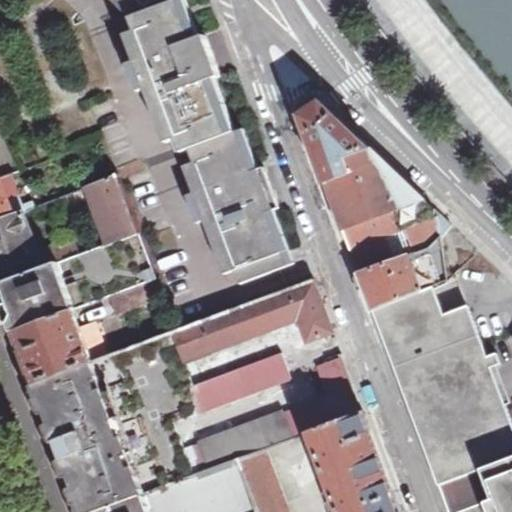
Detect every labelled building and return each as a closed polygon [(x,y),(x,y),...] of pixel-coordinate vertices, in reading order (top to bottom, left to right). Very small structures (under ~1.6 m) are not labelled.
[(109,0),(125,15),(176,0),(109,0)] [(199,40),(186,0),(176,0),(125,15),(131,30),(120,34),(130,61),(124,62),(134,91),(141,88),(160,141),(172,138),(177,152),(185,150),(234,131),(215,79),(221,76),(207,37),(199,40)] [(323,169),(327,184),(352,174),(348,155),(372,148),(346,127),(323,102),(302,116),(323,169)] [(241,128),(234,131),(185,150),(190,162),(180,165),(191,193),(185,195),(194,222),(201,219),(222,274),(233,270),(237,283),(294,263),(272,212),(278,209),(262,167),(256,170),(241,128)] [(352,174),(327,184),(344,228),(426,199),(372,148),(348,155),(352,174)] [(0,222),(15,217),(7,198),(18,194),(10,174),(0,178),(0,222)] [(109,246),(142,233),(120,177),(87,189),(109,246)] [(426,199),(344,228),(360,273),(427,249),(443,237),(453,228),(445,217),(426,199)] [(0,222),(0,285),(22,277),(46,269),(38,250),(24,214),(15,217),(0,222)] [(17,332),(16,334),(75,312),(113,298),(140,288),(160,281),(142,233),(109,246),(81,256),(46,269),(22,277),(0,285),(0,288),(2,295),(12,321),(17,332)] [(427,249),(360,273),(369,298),(375,312),(375,311),(435,286),(449,281),(443,237),(427,249)] [(46,269),(81,256),(76,242),(57,249),(55,244),(38,250),(46,269)] [(174,333),(184,360),(298,317),(308,343),(326,335),(329,341),(337,338),(315,281),(174,333)] [(375,311),(441,486),(483,470),(511,459),(511,419),(493,368),(503,364),(499,354),(490,357),(470,306),(446,315),(435,286),(375,311)] [(22,349),(36,385),(110,357),(96,323),(80,328),(75,313),(113,299),(119,314),(147,304),(140,288),(113,298),(75,312),(16,334),(18,336),(19,335),(24,348),(22,349)] [(76,494),(83,511),(101,511),(195,477),(185,450),(176,424),(198,416),(188,389),(194,387),(184,360),(174,333),(110,357),(36,385),(53,431),(54,433),(62,450),(76,494)] [(188,389),(198,416),(294,380),(283,353),(194,387),(188,389)] [(313,433),(365,412),(344,356),(317,366),(329,398),(185,450),(195,477),(242,459),(269,449),(313,433)] [(326,502),(329,511),(402,511),(365,412),(313,433),(337,498),(326,502)] [(292,511),(269,449),(242,459),(262,511),(292,511)] [(262,511),(242,459),(195,477),(101,511),(262,511)] [(511,511),(511,459),(483,470),(495,500),(499,511),(511,511)] [(462,511),(495,500),(483,470),(441,486),(450,511),(462,511)]
